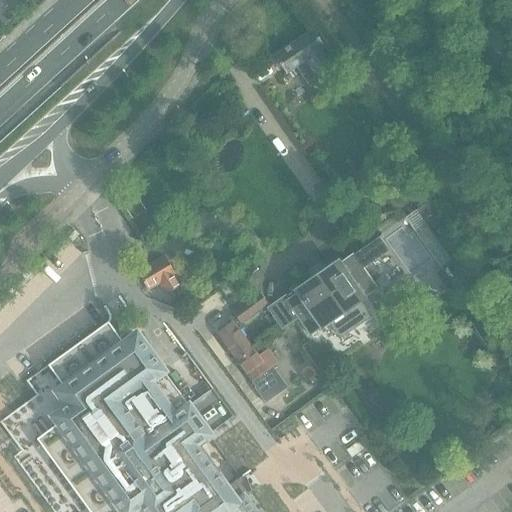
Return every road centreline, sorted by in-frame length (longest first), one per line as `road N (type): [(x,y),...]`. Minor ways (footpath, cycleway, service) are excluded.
road 1 (residential): [(79,190),(177,89),(228,0)]
road 2 (primary): [(61,125),(177,0)]
road 3 (primary): [(0,111),(121,0)]
